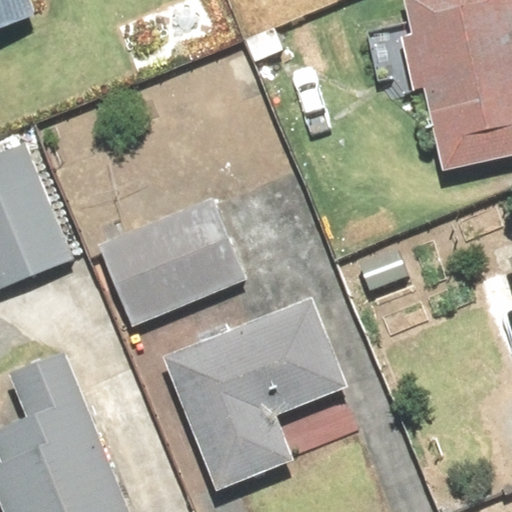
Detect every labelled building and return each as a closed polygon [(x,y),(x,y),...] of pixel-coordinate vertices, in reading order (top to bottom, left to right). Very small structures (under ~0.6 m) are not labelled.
[(0,0),(0,38),(31,28),(21,0),(0,0)] [(511,0),(414,0),(397,3),(432,182),(511,166),(511,0)] [(45,149),(0,164),(0,300),(87,270),(45,149)] [(219,207),(109,252),(145,341),(255,297),(219,207)] [(411,252),(361,268),(372,302),(422,285),(411,252)] [(315,308),(158,367),(209,503),(293,471),(276,426),(349,399),(315,308)] [(122,511),(57,362),(2,386),(21,430),(0,438),(0,511),(122,511)]
